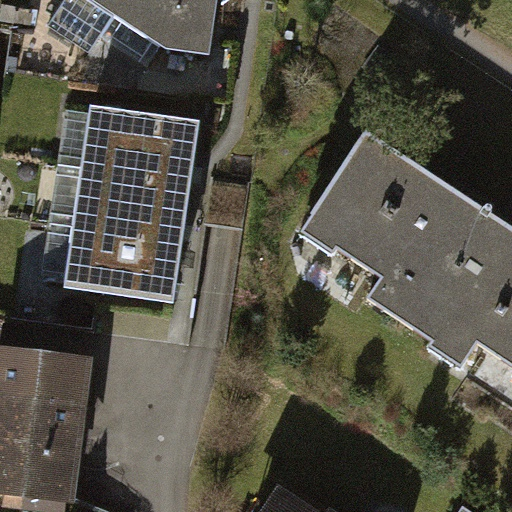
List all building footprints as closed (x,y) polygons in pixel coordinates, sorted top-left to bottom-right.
[(61,0),(107,30),(127,0),(61,0)] [(127,0),(107,30),(153,60),(204,69),(212,0),(127,0)] [(93,170),(200,185),(209,127),(102,112),(93,170)] [(511,240),(378,145),(309,242),(382,294),(371,310),(464,376),(482,352),(511,373),(511,240)] [(84,236),(191,250),(200,185),(93,170),(84,236)] [(191,250),(84,236),(76,294),(183,308),(191,250)] [(0,511),(68,511),(80,389),(0,381),(0,511)] [(310,511),(281,493),(268,511),(310,511)]
